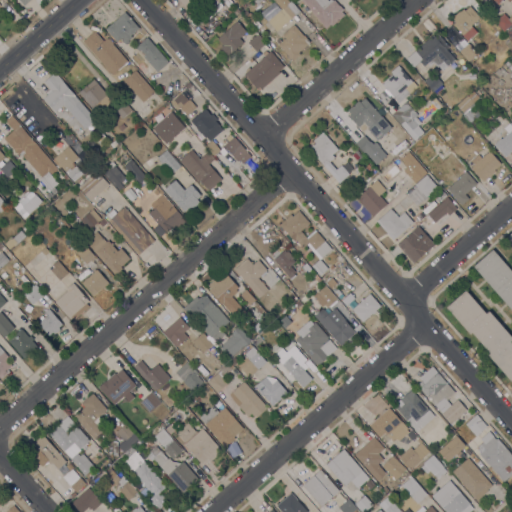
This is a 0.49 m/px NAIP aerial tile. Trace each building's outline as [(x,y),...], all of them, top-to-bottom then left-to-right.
[(196,0),(197,2),(195,4),(194,2),(187,8),(179,0),(196,0)] [(287,0),(289,2),(290,1),(299,11),(276,31),(268,21),(281,9),(273,0),(287,0)] [(327,0),(328,1),(329,0),(334,0),(339,6),(340,5),(343,9),(341,11),(344,15),(332,26),(330,24),(325,28),(322,25),(323,24),(301,0),(327,0)] [(273,1),(280,9),(266,20),(260,12),(273,1)] [(480,17),(470,26),(476,33),(467,40),(462,34),(461,34),(453,24),(455,22),(452,18),(454,17),(453,16),(459,11),(460,12),(463,9),(465,10),(470,6),(480,17)] [(231,10),(236,7),(239,11),(234,15),(231,10)] [(125,12),(139,28),(130,35),(132,37),(125,43),(120,38),(117,41),(105,29),(125,12)] [(250,12),(256,19),(251,23),(245,17),(250,12)] [(511,24),(503,31),(494,21),(504,13),(508,18),(511,14),(511,24)] [(230,28),(229,27),(237,21),(246,32),(239,38),(243,42),(235,49),(236,51),(234,53),(233,52),(228,56),(220,47),(223,45),(217,39),(230,28)] [(285,39),(282,35),(293,25),(303,36),(304,35),(310,42),(298,52),(300,54),(293,61),(278,45),(285,39)] [(127,61),(112,75),(83,41),(94,31),(103,41),(107,38),(127,61)] [(265,43),(256,51),(248,42),(257,34),(265,43)] [(433,35),(435,37),(438,34),(449,47),(446,49),(455,59),(441,71),(433,63),(430,66),(427,63),(424,66),(420,61),(413,67),(406,59),(433,35)] [(167,60),(167,61),(168,62),(157,72),(135,47),(147,37),(167,60)] [(468,43),(477,53),(468,61),(459,51),(468,43)] [(270,51),(284,66),(278,71),(279,73),(261,89),(259,87),(257,88),(244,74),(270,51)] [(398,103),(393,97),(385,105),(377,96),(385,89),(384,88),(387,86),(383,82),(392,74),(391,72),(398,65),(412,82),(413,81),(418,86),(398,103)] [(154,92),(143,102),(123,80),(135,70),(154,92)] [(75,95),(74,95),(99,123),(90,131),(87,127),(85,129),(69,111),(68,111),(63,105),(55,112),(43,99),(47,95),(46,92),(50,89),(43,82),(55,72),(75,95)] [(424,81),(433,73),(441,83),(440,83),(443,86),(436,92),(433,90),(432,90),(424,81)] [(107,94),(106,95),(111,102),(100,111),(96,107),(93,110),(78,93),(94,79),(107,94)] [(181,92),(188,100),(189,99),(196,107),(186,115),(179,107),(177,110),(170,102),(181,92)] [(468,96),(473,101),(463,111),(458,106),(468,96)] [(391,127),(377,140),(367,128),(368,127),(364,122),(358,127),(348,116),(351,114),(347,110),(358,100),(360,102),(365,97),(391,127)] [(442,106),(437,110),(430,102),(435,97),(442,106)] [(391,114),(406,101),(406,102),(409,100),(416,109),(414,111),(418,115),(413,119),(418,125),(418,126),(423,132),(414,140),(400,124),(391,114)] [(123,101),(131,111),(122,119),(114,109),(123,101)] [(205,108),(210,115),(212,113),(217,119),(215,121),(223,130),(211,139),(220,150),(214,156),(205,145),(206,145),(203,142),(208,139),(206,137),(205,138),(205,137),(202,140),(196,133),(199,131),(190,120),(205,108)] [(184,127),(169,111),(150,128),(165,144),(184,127)] [(22,155),(25,152),(23,150),(18,154),(8,143),(3,138),(13,130),(5,120),(11,114),(20,125),(39,147),(38,147),(57,168),(50,174),(58,183),(53,187),(56,190),(53,194),(55,196),(50,200),(44,194),(49,190),(39,179),(41,177),(22,155)] [(122,123),(126,127),(121,131),(117,127),(122,123)] [(511,150),(505,157),(494,144),(500,138),(501,139),(508,133),(503,128),(509,123),(511,126),(511,150)] [(338,149),(332,154),(334,157),(329,161),(336,169),(341,165),(349,174),(339,183),(312,153),(312,154),(307,149),(315,142),(313,140),(323,131),(338,149)] [(103,140),(105,142),(102,145),(100,143),(99,144),(93,139),(100,132),(106,137),(103,140)] [(158,143),(151,149),(144,139),(150,134),(158,143)] [(355,143),(364,135),(370,142),(370,141),(373,144),(375,142),(376,143),(376,142),(380,146),(379,147),(386,155),(376,164),(365,152),(364,153),(355,143)] [(137,143),(130,150),(123,143),(131,136),(137,143)] [(251,156),(243,163),(239,159),(235,163),(233,160),(235,159),(223,145),(234,136),(251,156)] [(114,140),(118,144),(113,148),(109,144),(114,140)] [(68,146),(78,157),(71,163),(73,165),(70,168),(71,170),(76,165),(83,174),(73,182),(66,174),(67,173),(61,166),(59,168),(56,165),(58,163),(53,158),(68,146)] [(171,174),(163,165),(162,166),(159,162),(160,162),(157,158),(162,153),(159,151),(163,147),(180,167),(171,174)] [(178,161),(191,149),(200,158),(208,151),(214,159),(208,164),(222,179),(209,190),(200,180),(198,182),(178,161)] [(474,164),(470,161),(478,154),(481,157),(489,150),(501,163),(494,170),(495,171),(483,182),(470,167),(474,164)] [(142,159),(138,162),(131,154),(136,151),(142,159)] [(417,161),(427,172),(415,183),(403,170),(406,167),(403,164),(404,163),(400,159),(409,151),(417,161)] [(148,165),(145,161),(150,157),(152,161),(155,158),(160,164),(153,170),(149,164),(148,165)] [(0,167),(8,159),(16,169),(7,177),(0,169),(0,167)] [(146,177),(138,184),(123,166),(131,159),(146,177)] [(103,174),(114,165),(125,178),(120,182),(123,186),(118,190),(115,187),(115,188),(103,174)] [(90,201),(78,187),(96,170),(109,184),(90,201)] [(457,201),(442,184),(454,174),(458,179),(459,177),(465,171),(476,183),(457,201)] [(426,174),(437,187),(416,205),(407,195),(416,186),(414,185),(426,174)] [(356,198),(377,180),(385,189),(379,195),(387,204),(372,216),(356,198)] [(172,198),(177,193),(174,190),(180,185),(184,190),(191,184),(201,195),(197,199),(200,202),(191,209),(189,207),(184,212),(172,198)] [(33,188),(35,191),(33,193),(35,195),(35,194),(42,201),(23,219),(17,211),(13,207),(33,188)] [(183,217),(179,221),(183,224),(175,231),(172,228),(165,233),(165,232),(159,237),(152,229),(157,224),(148,213),(159,203),(156,200),(162,194),(183,217)] [(428,214),(447,197),(457,208),(449,215),(450,216),(439,226),(428,214)] [(154,240),(138,255),(108,220),(110,218),(107,214),(113,209),(116,213),(124,206),(154,240)] [(92,208),(101,218),(89,229),(80,219),(92,208)] [(376,221),(390,208),(398,216),(404,211),(413,222),(392,240),(376,221)] [(279,224),(290,214),(292,216),(299,210),(309,223),(301,231),(306,237),(315,229),(332,249),(320,259),(328,268),(320,275),(311,266),(319,259),(306,244),(302,248),(296,240),(294,242),(279,224)] [(30,230),(27,233),(22,228),(25,225),(30,230)] [(428,251),(413,263),(397,244),(418,226),(434,245),(427,250),(428,251)] [(21,230),(26,236),(17,244),(16,242),(9,249),(4,243),(11,236),(12,238),(21,230)] [(91,248),(103,237),(106,241),(108,240),(117,251),(121,248),(130,258),(121,266),(122,268),(115,275),(91,248)] [(71,247),(79,240),(85,247),(86,246),(94,257),(86,264),(71,247)] [(44,246),(49,251),(45,255),(40,250),(44,246)] [(273,259),(284,249),(286,252),(288,250),(293,257),(292,258),(295,262),(290,266),(295,271),(293,272),(295,274),(290,278),(273,259)] [(511,270),(511,311),(473,266),(493,249),(511,270)] [(0,268),(0,251),(1,251),(9,260),(0,268)] [(68,273),(59,280),(48,268),(54,262),(51,259),(54,257),(68,273)] [(234,269),(247,258),(252,264),(258,259),(267,270),(258,278),(268,290),(259,298),(234,269)] [(91,273),(95,269),(96,270),(97,269),(109,283),(102,289),(101,288),(93,295),(81,282),(91,273)] [(222,303),(221,304),(209,290),(210,288),(208,285),(222,272),(224,275),(226,274),(238,287),(236,289),(237,291),(231,296),(245,312),(236,319),(222,303)] [(326,282),(331,277),(336,283),(331,287),(326,282)] [(296,285),(295,283),(301,278),(306,284),(313,278),(317,283),(298,299),(290,290),(296,285)] [(67,291),(65,289),(73,282),(89,300),(86,303),(89,306),(74,319),(71,316),(69,318),(55,302),(67,291)] [(36,302),(36,301),(32,305),(23,294),(35,283),(44,294),(36,302)] [(321,306),(313,296),(325,285),(337,299),(327,308),(324,304),(321,306)] [(240,295),(246,289),(255,299),(249,305),(240,295)] [(487,355),(490,353),(472,333),(470,334),(446,307),(466,290),(486,313),(489,311),(511,337),(511,340),(511,341),(511,342),(511,381),(511,382),(487,355)] [(349,292),(355,298),(346,305),(341,300),(349,292)] [(369,293),(381,306),(375,310),(376,311),(373,314),(372,313),(362,322),(353,312),(354,311),(352,309),(369,293)] [(229,321),(220,329),(225,334),(216,342),(211,337),(210,337),(197,323),(198,322),(194,318),(196,315),(189,308),(198,299),(202,295),(203,296),(205,294),(229,321)] [(308,306),(312,303),(313,304),(314,303),(316,305),(315,306),(316,307),(314,309),(314,310),(312,311),(308,306)] [(340,345),(338,342),(336,344),(333,340),(334,338),(314,315),(316,314),(314,312),(318,309),(319,311),(322,308),(327,314),(335,307),(340,314),(342,312),(347,318),(345,320),(356,332),(340,345)] [(62,324),(58,327),(60,329),(54,334),(53,332),(49,336),(38,323),(47,315),(44,311),(48,308),(62,324)] [(293,308),(302,318),(293,326),(284,316),(293,308)] [(0,333),(0,311),(14,327),(3,337),(0,333)] [(283,326),(279,321),(283,317),(287,321),(283,326)] [(187,338),(176,347),(162,332),(174,321),(183,332),(182,333),(187,338)] [(294,340),(299,336),(295,332),(307,321),(311,325),(315,322),(328,337),(328,338),(337,348),(317,365),(294,340)] [(229,358),(217,345),(232,332),(231,332),(238,326),(251,341),(244,346),(243,345),(229,358)] [(8,340),(21,328),(28,336),(30,335),(33,339),(32,340),(37,346),(24,358),(8,340)] [(210,352),(205,356),(192,341),(202,332),(212,344),(207,349),(210,352)] [(267,362),(249,377),(239,367),(249,359),(244,354),(253,346),(267,362)] [(0,347),(8,356),(6,358),(10,364),(13,362),(15,364),(12,366),(8,369),(10,371),(7,374),(6,373),(0,378),(0,347)] [(290,374),(289,375),(284,369),(285,368),(277,360),(287,351),(291,355),(297,350),(306,359),(300,365),(311,378),(302,386),(290,374)] [(233,368),(224,376),(229,381),(217,392),(207,382),(220,371),(219,370),(234,356),(238,361),(232,366),(233,368)] [(133,366),(141,360),(150,370),(157,363),(170,377),(155,391),(133,366)] [(192,392),(183,382),(184,381),(175,372),(186,362),(198,375),(198,376),(203,381),(192,392)] [(136,385),(129,391),(134,397),(128,402),(123,396),(114,404),(98,387),(107,380),(106,379),(114,372),(115,374),(121,368),(136,385)] [(416,385),(422,379),(423,381),(425,379),(426,380),(437,371),(455,392),(446,400),(451,405),(452,404),(461,414),(450,424),(416,385)] [(287,392),(272,406),(269,403),(270,402),(263,395),(262,396),(254,386),(265,376),(268,376),(271,377),(275,378),(287,392)] [(243,381),(265,405),(263,406),(266,409),(257,417),(255,414),(253,416),(251,413),(248,416),(232,399),(229,394),(243,381)] [(435,416),(417,432),(393,405),(411,389),(435,416)] [(151,391),(161,402),(149,413),(140,402),(151,391)] [(196,392),(199,396),(194,401),(191,396),(196,392)] [(107,409),(99,416),(103,421),(98,426),(102,431),(94,439),(74,416),(85,406),(82,402),(93,393),(107,409)] [(174,401),(168,406),(161,399),(167,394),(174,401)] [(224,447),(216,438),(217,438),(199,417),(213,405),(219,412),(224,407),(243,429),(235,436),(236,437),(224,447)] [(389,407),(401,421),(407,427),(408,427),(413,433),(410,436),(407,433),(398,441),(396,438),(392,442),(390,439),(385,443),(380,438),(385,434),(384,432),(379,437),(369,425),(389,407)] [(487,426),(475,437),(465,426),(477,415),(487,426)] [(188,422),(195,431),(184,441),(176,433),(188,422)] [(48,432),(58,423),(67,433),(76,425),(89,440),(79,449),(80,450),(77,453),(80,456),(82,453),(94,466),(84,475),(48,432)] [(116,431),(125,423),(138,438),(122,451),(117,445),(123,440),(116,431)] [(165,428),(170,424),(175,430),(170,434),(165,428)] [(160,450),(168,459),(169,457),(172,461),(180,463),(183,461),(198,479),(183,493),(153,458),(151,460),(145,453),(148,449),(149,450),(156,444),(157,441),(152,435),(161,427),(182,450),(172,459),(163,449),(165,448),(164,447),(160,450)] [(186,446),(187,445),(185,443),(203,428),(222,451),(210,461),(208,458),(201,464),(186,446)] [(457,433),(461,429),(466,435),(462,439),(457,433)] [(511,454),(511,474),(504,481),(489,464),(488,464),(479,454),(480,453),(476,448),(482,442),(480,439),(489,430),(496,439),(497,438),(511,454)] [(41,466),(28,450),(34,445),(33,443),(43,434),(66,461),(57,469),(51,462),(50,463),(48,461),(43,465),(41,466)] [(456,435),(465,445),(460,451),(461,452),(457,456),(456,454),(447,462),(438,451),(456,435)] [(353,454),(374,436),(384,448),(378,453),(383,459),(378,464),(386,473),(376,481),(353,454)] [(398,457),(410,446),(413,449),(421,442),(429,451),(421,459),(410,470),(398,457)] [(132,447),(137,452),(140,449),(147,457),(143,460),(167,486),(160,492),(168,501),(157,511),(149,502),(154,497),(131,472),(133,470),(124,460),(126,458),(123,455),(122,454),(131,446),(132,447)] [(362,470),(344,486),(325,464),(343,448),(362,470)] [(446,470),(437,478),(434,474),(433,475),(429,470),(426,473),(420,467),(423,464),(423,463),(432,455),(446,470)] [(452,471),(468,457),(492,485),(487,489),(488,490),(477,500),(452,471)] [(385,468),(394,459),(405,470),(396,479),(385,468)] [(85,483),(76,492),(62,477),(72,468),(85,483)] [(137,492),(128,500),(118,489),(122,486),(120,484),(117,486),(116,485),(115,486),(114,485),(104,493),(98,487),(104,482),(99,477),(105,471),(106,472),(111,468),(120,478),(122,476),(127,481),(137,492)] [(302,485),(320,469),(339,490),(321,506),(302,485)] [(411,476),(426,494),(416,503),(401,485),(405,481),(411,476)] [(470,504),(469,504),(474,509),(470,511),(445,511),(431,495),(449,480),(470,504)] [(82,511),(80,511),(71,502),(88,487),(102,502),(93,511),(89,506),(86,509),(82,511)] [(291,492),(308,511),(306,511),(282,511),(276,505),(291,492)] [(360,511),(354,504),(363,496),(371,506),(364,511),(360,511)] [(378,504),(387,496),(400,511),(399,511),(385,511),(382,508),(378,504)] [(348,499),(356,508),(352,511),(342,511),(338,507),(348,499)] [(418,511),(417,511),(435,511),(427,503),(418,511)]
